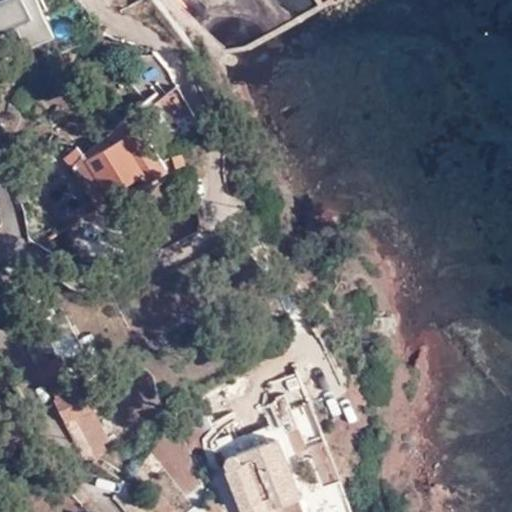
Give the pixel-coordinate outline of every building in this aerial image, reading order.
[(105,31),(81,0),(64,0),(46,9),(42,0),(6,0),(4,1),(3,0),(0,0),(0,30),(19,22),(38,62),(105,31)] [(88,5),(84,0),(81,0),(105,31),(88,5)] [(192,111),(177,83),(155,99),(169,124),(192,111)] [(138,128),(123,137),(144,171),(158,162),(138,128)] [(144,171),(123,137),(88,157),(108,192),(144,171)] [(93,201),(108,192),(88,157),(77,140),(64,149),(93,201)] [(158,162),(144,171),(149,178),(163,170),(158,162)] [(108,192),(93,201),(98,208),(108,202),(110,201),(110,199),(111,197),(110,195),(108,192)] [(14,282),(0,289),(0,294),(12,320),(29,311),(14,282)] [(37,314),(54,344),(75,333),(63,311),(56,314),(51,306),(37,314)] [(387,316),(362,317),(365,342),(393,341),(387,316)] [(63,420),(87,463),(98,457),(101,455),(99,453),(106,449),(104,444),(109,441),(90,406),(101,400),(90,380),(79,387),(61,355),(36,368),(65,418),(63,420)] [(306,362),(294,367),(297,373),(307,400),(309,406),(322,401),(306,362)] [(307,400),(297,373),(269,384),(279,411),(307,400)] [(238,452),(242,460),(239,462),(235,457),(233,455),(231,454),(229,454),(226,455),(224,455),(223,458),(221,459),(221,462),(226,473),(230,484),(241,511),(301,511),(295,497),(286,500),(271,460),(279,457),(271,438),(238,452)]
